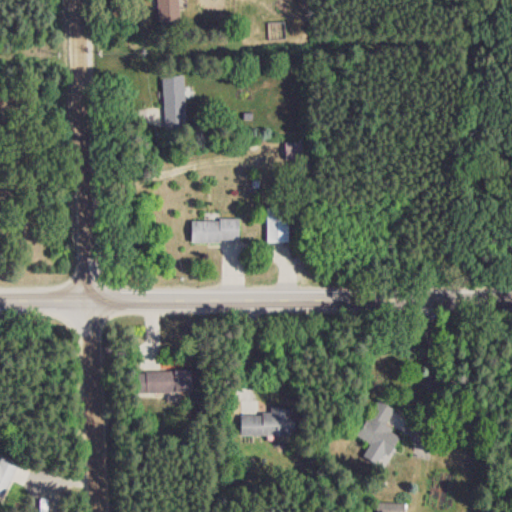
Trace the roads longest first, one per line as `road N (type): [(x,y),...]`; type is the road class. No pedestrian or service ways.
road 1 (residential): [(102,511),(82,0)]
road 2 (tertiary): [(511,301),(0,300)]
